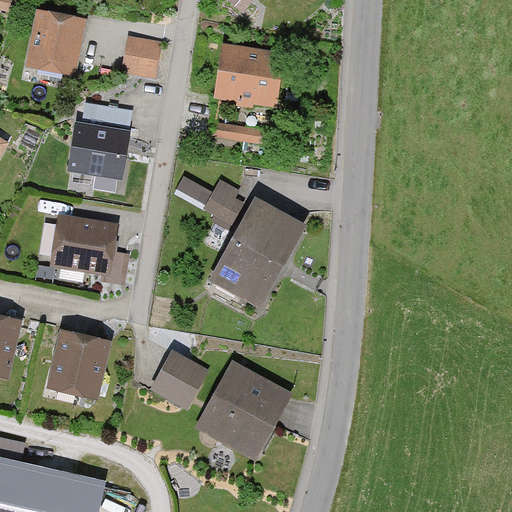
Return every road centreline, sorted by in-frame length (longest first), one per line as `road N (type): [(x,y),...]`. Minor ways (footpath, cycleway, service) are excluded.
road 1 (tertiary): [(314,511),(346,351),(368,0)]
road 2 (residential): [(188,0),(135,316),(0,290)]
